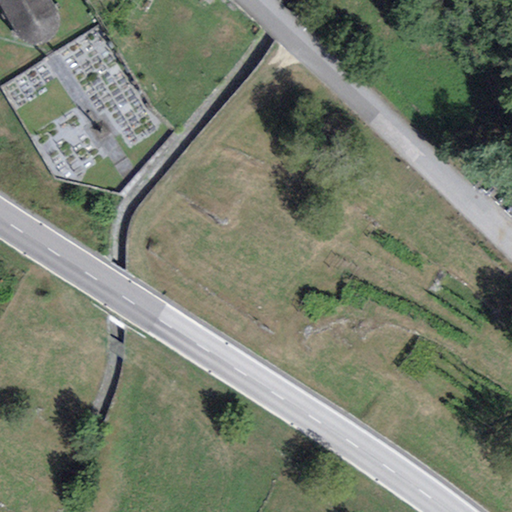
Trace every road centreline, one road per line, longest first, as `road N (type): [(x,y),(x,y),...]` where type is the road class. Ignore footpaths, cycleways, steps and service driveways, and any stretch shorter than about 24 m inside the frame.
road 1 (secondary): [(447,511),(0,222)]
road 2 (residential): [(254,0),(511,245)]
